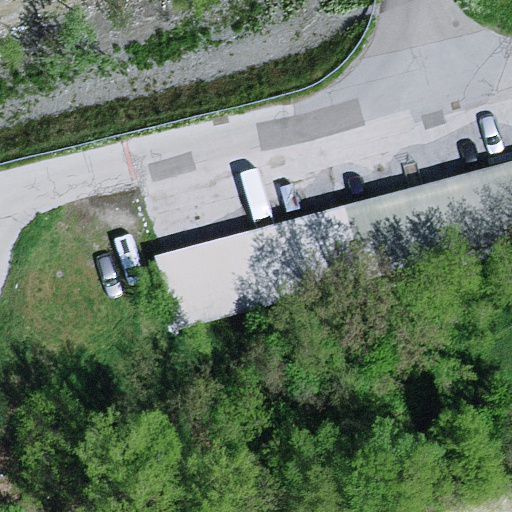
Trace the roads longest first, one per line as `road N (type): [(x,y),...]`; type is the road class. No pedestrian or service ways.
road 1 (track): [(445,91),(0,203)]
road 2 (unclassified): [(511,73),(445,91),(423,0)]
